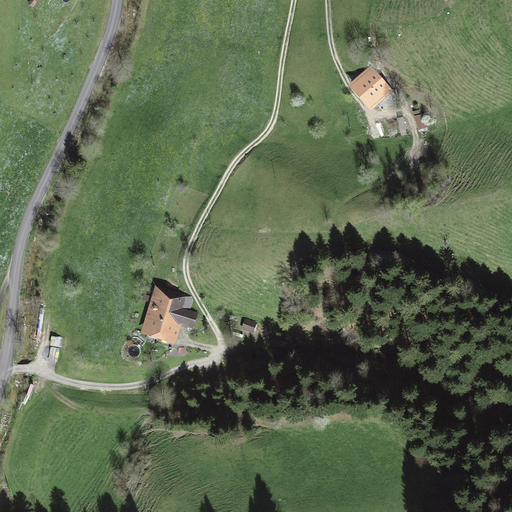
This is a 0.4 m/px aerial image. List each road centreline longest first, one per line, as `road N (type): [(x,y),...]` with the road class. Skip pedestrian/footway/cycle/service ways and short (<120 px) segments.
road 1 (track): [(4,369),(124,386),(216,355),(223,344),(184,269),(237,159),(272,128),(295,0)]
road 2 (unclassified): [(0,387),(22,234),(99,65),(118,0)]
road 3 (track): [(207,360),(206,376),(170,402),(171,411),(262,422),(351,414),(408,428),(419,448),(407,511)]
road 4 (track): [(329,0),(337,65),(368,113),(391,114)]
